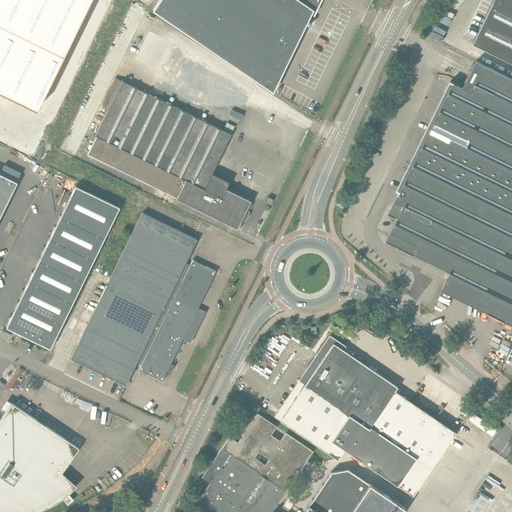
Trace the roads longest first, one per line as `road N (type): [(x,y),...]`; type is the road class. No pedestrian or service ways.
road 1 (tertiary): [(309,242),(315,197),(410,0)]
road 2 (tertiary): [(511,406),(388,304),(340,281)]
road 3 (unclassified): [(190,443),(0,347)]
road 4 (tertiary): [(190,443),(247,328),(284,292)]
road 5 (unknown): [(0,305),(55,188)]
